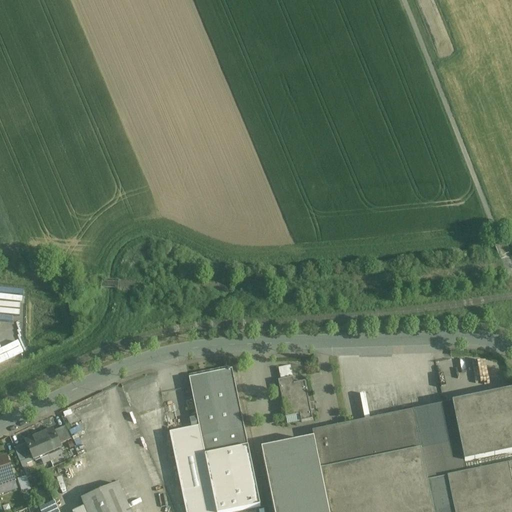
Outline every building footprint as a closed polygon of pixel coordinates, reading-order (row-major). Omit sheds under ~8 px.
[(281,380),(293,377),(291,366),(279,368),(281,380)] [(233,370),(189,379),(199,428),(205,458),(248,449),(233,370)] [(293,378),(279,381),(287,419),(300,416),(302,424),(313,421),(304,381),(294,383),(293,378)] [(511,391),(312,433),(314,442),(328,511),(511,511),(511,466),(467,476),(465,464),(511,454),(511,391)] [(66,427),(54,432),(60,445),(66,442),(71,440),(66,427)] [(205,458),(199,428),(169,434),(186,511),(239,511),(260,508),(248,449),(205,458)] [(53,429),(25,440),(26,444),(32,457),(34,461),(61,450),(60,445),(54,432),(53,429)] [(75,448),(71,440),(66,442),(69,451),(75,448)] [(328,511),(314,442),(262,453),(274,511),(328,511)] [(32,457),(26,444),(14,449),(20,462),(32,457)] [(6,456),(0,458),(0,487),(15,483),(6,456)] [(34,461),(32,457),(20,462),(23,469),(35,464),(34,461)] [(142,511),(129,481),(81,500),(85,511),(142,511)] [(58,511),(55,503),(40,510),(41,511),(58,511)]
